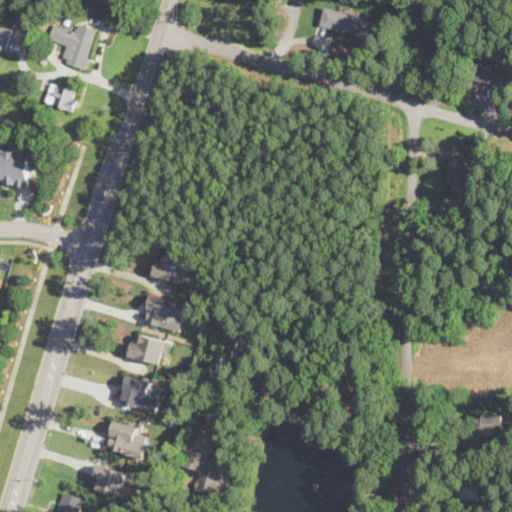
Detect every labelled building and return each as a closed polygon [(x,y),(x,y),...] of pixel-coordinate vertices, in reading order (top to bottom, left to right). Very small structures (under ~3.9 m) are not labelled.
[(380,20),(326,5),(320,26),(375,41),(380,20)] [(77,31),(54,24),(50,40),(68,45),(64,62),(87,68),(98,27),(79,22),(77,31)] [(0,24),(11,29),(4,51),(0,49),(0,24)] [(409,52),(443,58),(447,37),(413,31),(409,52)] [(511,87),(511,80),(511,66),(479,61),(475,81),(511,87)] [(74,111),(80,91),(57,84),(51,104),(74,111)] [(0,185),(31,185),(31,151),(7,151),(7,143),(0,143),(0,185)] [(471,150),(449,150),(449,193),(471,193),(471,150)] [(155,275),(186,284),(192,263),(161,254),(155,275)] [(186,305),(152,295),(144,321),(180,331),(186,305)] [(225,320),(212,344),(246,363),(260,339),(225,320)] [(173,343),(137,333),(130,356),(160,364),(163,352),(170,353),(173,343)] [(154,382),(126,375),(119,403),(156,412),(161,392),(152,390),(154,382)] [(504,446),(504,415),(476,415),(476,446),(504,446)] [(142,458),(149,432),(114,423),(107,450),(142,458)] [(189,453),(187,469),(198,471),(195,489),(225,494),(230,460),(189,453)] [(129,473),(99,465),(93,489),(122,497),(129,473)] [(466,503),(499,503),(499,482),(466,482),(466,503)] [(83,511),(86,502),(63,495),(57,511),(83,511)]
